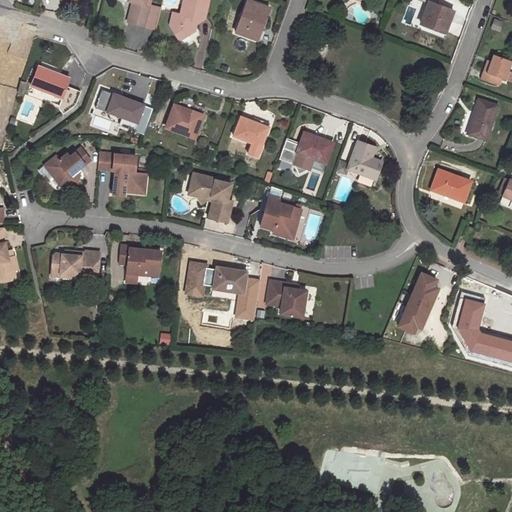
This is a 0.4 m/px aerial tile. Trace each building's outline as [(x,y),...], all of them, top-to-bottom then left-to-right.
[(127,0),(128,0),(132,1),(127,21),(143,25),(148,5),(149,0),(127,0)] [(179,39),(193,31),(191,26),(194,24),(204,18),(207,0),(182,0),(180,15),(172,13),(170,25),(179,39)] [(262,24),(268,8),(246,0),(235,32),(255,39),(261,23),(262,24)] [(445,30),(452,11),(436,5),(428,2),(427,3),(420,23),(430,27),(431,25),(445,30)] [(160,8),(148,5),(143,25),(155,29),(160,8)] [(504,80),(511,61),(493,55),(490,64),(486,62),(480,79),(495,85),(498,78),(504,80)] [(55,74),(38,67),(30,85),(61,97),(68,78),(59,75),(55,74)] [(142,105),(113,94),(107,112),(136,123),(142,105)] [(485,140),(496,106),(478,100),(473,114),(475,115),(468,134),(485,140)] [(193,138),(202,115),(174,105),(165,128),(193,138)] [(261,146),(268,128),(240,116),(233,135),(261,146)] [(332,144),(318,138),(303,133),(299,144),(299,146),(296,153),(313,159),(316,160),(322,163),(324,164),(325,162),(332,144)] [(296,153),(299,146),(285,140),(278,159),(293,165),(297,174),(307,170),(309,171),(313,159),(296,153)] [(348,165),(338,161),(337,165),(347,168),(375,179),(381,161),(372,158),(371,160),(366,159),(371,146),(357,141),(348,165)] [(334,145),(332,144),(325,162),(327,163),(334,145)] [(371,160),(372,158),(375,147),(371,146),(366,159),(371,160)] [(42,166),(51,176),(57,177),(58,180),(61,181),(63,182),(63,186),(76,187),(77,178),(74,178),(75,171),(84,164),(83,162),(88,158),(80,148),(69,156),(66,153),(58,159),(55,155),(42,166)] [(98,152),(96,168),(114,170),(112,191),(123,192),(123,191),(134,192),(135,183),(144,184),(145,172),(133,171),(135,155),(98,152)] [(337,165),(335,169),(345,174),(347,168),(337,165)] [(470,182),(438,170),(431,189),(462,202),(470,182)] [(224,199),(228,184),(213,180),(213,179),(191,174),(186,193),(195,196),(199,204),(205,200),(210,201),(206,218),(224,223),(230,201),(224,199)] [(57,177),(51,176),(58,185),(63,186),(63,182),(61,181),(58,180),(57,177)] [(503,192),(508,181),(504,179),(499,190),(503,192)] [(511,181),(508,180),(508,181),(503,192),(502,195),(511,199),(511,181)] [(134,192),(143,193),(144,184),(135,183),(134,192)] [(280,189),(269,186),(257,225),(271,229),(270,233),(284,237),(289,220),(294,222),(298,208),(276,202),(280,189)] [(284,237),(290,238),(294,222),(289,220),(284,237)] [(467,240),(472,230),(466,226),(461,237),(467,240)] [(2,228),(0,228),(0,278),(5,278),(6,282),(16,280),(14,270),(17,269),(15,257),(13,257),(7,259),(6,252),(4,243),(1,244),(2,228)] [(157,276),(160,251),(119,247),(117,264),(125,265),(124,282),(135,283),(136,274),(157,276)] [(54,252),(52,254),(50,266),(54,270),(59,270),(59,271),(62,275),(69,276),(73,273),(79,273),(96,275),(98,251),(84,249),(84,251),(84,253),(71,252),(72,250),(64,249),(64,250),(61,252),(54,252)] [(50,266),(50,274),(62,275),(59,271),(59,270),(54,270),(50,266)] [(237,300),(254,303),(258,280),(244,278),(245,271),(214,266),(214,269),(203,267),(200,284),(211,285),(211,288),(230,291),(238,292),(237,300)] [(411,295),(406,306),(405,306),(397,326),(412,333),(415,327),(419,329),(425,314),(430,302),(430,303),(437,289),(432,287),(435,280),(420,273),(410,294),(411,295)] [(148,285),(149,277),(138,276),(137,284),(148,285)] [(303,289),(295,288),(283,286),(284,282),(268,279),(264,302),(280,304),(278,312),(299,316),(303,289)] [(229,299),(237,300),(238,292),(230,291),(229,299)] [(475,328),(481,305),(483,298),(460,291),(450,326),(467,355),(511,366),(511,341),(478,333),(475,328)] [(251,319),(253,309),(244,307),(243,318),(251,319)]
